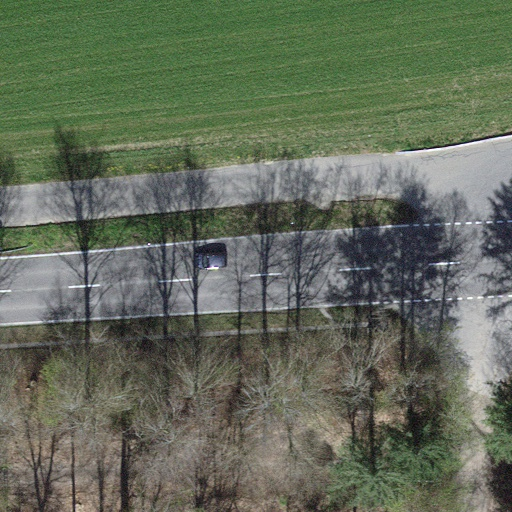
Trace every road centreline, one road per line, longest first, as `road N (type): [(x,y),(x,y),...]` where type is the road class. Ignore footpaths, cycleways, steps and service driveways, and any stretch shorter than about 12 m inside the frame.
road 1 (primary): [(0,291),(511,258)]
road 2 (track): [(0,461),(511,473)]
road 3 (track): [(480,511),(483,260)]
